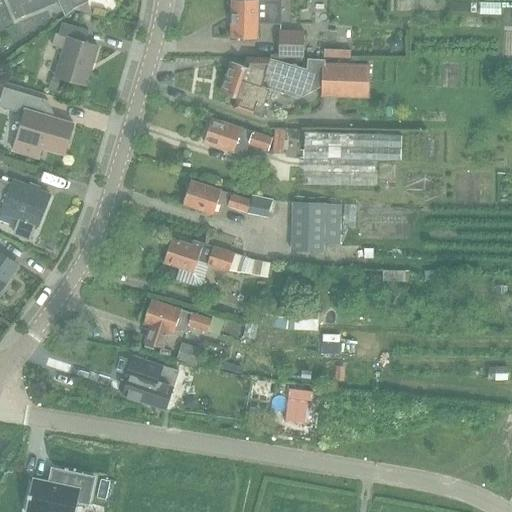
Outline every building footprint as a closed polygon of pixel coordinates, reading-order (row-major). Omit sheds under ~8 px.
[(8,0),(16,19),(31,13),(26,1),(29,0),(8,0)] [(68,0),(60,0),(66,12),(72,9),(68,0)] [(68,0),(73,10),(93,13),(86,0),(68,0)] [(257,1),(257,0),(236,0),(231,0),(231,37),(256,38),(256,22),(279,23),(280,1),(257,1)] [(499,11),(500,0),(476,0),(475,8),(499,11)] [(85,85),(98,46),(85,42),(89,31),(62,23),(59,33),(55,32),(51,45),(63,49),(55,76),(60,77),(85,85)] [(278,56),(303,56),(303,30),(278,30),(278,56)] [(394,39),(389,43),(389,49),(394,52),(400,49),(400,42),(394,39)] [(323,47),(323,58),(335,59),(336,59),(350,59),(350,58),(350,49),(350,48),(336,47),(323,47)] [(323,85),(324,59),(306,58),(306,68),(268,57),(265,72),(262,71),(262,72),(254,70),(230,61),(220,92),(236,98),(233,108),(263,118),(268,104),(264,103),(270,88),(298,98),(323,85)] [(325,64),(324,84),(369,86),(369,65),(325,64)] [(52,75),(47,89),(56,92),(60,77),(55,76),(52,75)] [(13,150),(39,158),(42,147),(65,154),(74,123),(44,114),(48,100),(4,87),(0,101),(0,106),(24,114),(13,150)] [(211,118),(203,142),(244,155),(248,143),(268,150),(272,138),(211,118)] [(282,151),(284,131),(274,130),(272,150),(282,151)] [(304,132),(303,183),(375,185),(376,159),(400,160),(401,134),(304,132)] [(0,209),(18,216),(12,232),(29,238),(35,223),(39,224),(50,195),(13,180),(12,183),(0,178),(0,209)] [(250,200),(231,193),(231,194),(220,190),(190,180),(182,204),(212,214),(216,202),(247,212),(267,216),(268,212),(272,213),(276,201),(272,199),(272,200),(252,196),(250,200)] [(341,203),(324,203),(292,202),(291,249),(323,251),(323,244),(340,244),(341,203)] [(270,262),(252,259),(233,253),(193,240),(192,244),(171,238),(163,262),(179,267),(175,279),(196,286),(200,285),(203,281),(209,264),(227,270),(247,273),(267,277),(270,262)] [(372,248),(363,248),(363,258),(372,258),(372,248)] [(0,290),(17,264),(0,252),(0,290)] [(382,269),(381,280),(403,281),(404,270),(382,269)] [(423,270),(423,279),(433,280),(433,270),(423,270)] [(495,285),(495,295),(506,296),(506,286),(495,285)] [(212,315),(211,319),(191,312),(191,313),(180,309),(181,309),(150,299),(142,323),(149,325),(144,341),(162,347),(168,331),(173,333),(177,320),(188,324),(187,325),(207,331),(219,335),(224,319),(212,315)] [(285,329),(317,330),(318,312),(287,311),(263,307),(260,324),(285,329)] [(319,340),(336,339),(336,328),(319,329),(319,340)] [(321,341),(321,353),(339,354),(339,342),(321,341)] [(196,364),(201,349),(181,342),(176,358),(196,364)] [(127,381),(122,395),(164,409),(177,370),(132,355),(124,380),(127,381)] [(223,361),(220,369),(241,375),(243,367),(223,361)] [(334,365),(333,380),(343,381),(344,366),(334,365)] [(506,366),(495,366),(494,379),(506,379),(506,366)] [(206,394),(242,396),(243,381),(207,378),(206,394)] [(32,478),(24,511),(25,511),(75,511),(78,501),(88,504),(94,477),(51,468),(51,469),(56,470),(54,480),(50,479),(49,481),(48,481),(32,478)]
